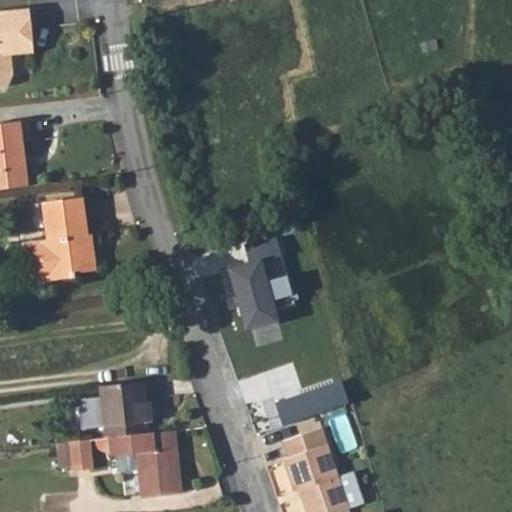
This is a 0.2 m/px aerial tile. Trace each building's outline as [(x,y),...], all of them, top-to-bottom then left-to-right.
[(0,85),(8,84),(13,73),(11,53),(32,50),(28,10),(0,12),(0,85)] [(28,120),(0,123),(0,189),(29,186),(23,141),(31,140),(28,120)] [(83,198),(44,202),(48,241),(18,244),(22,283),(76,277),(76,274),(97,271),(93,236),(88,236),(83,198)] [(276,318),(273,308),(294,302),(275,236),(244,245),(249,264),(231,269),(247,326),(276,318)] [(329,385),(336,408),(348,404),(340,381),(329,385)] [(141,382),(99,387),(101,399),(104,426),(146,421),(151,420),(149,403),(144,403),(141,382)] [(274,403),(281,426),(336,408),(329,385),(274,403)] [(82,429),(104,426),(101,399),(79,402),(82,429)] [(106,440),(148,435),(146,421),(104,426),(106,440)] [(304,511),(324,511),(323,507),(342,501),(320,430),(283,442),(288,460),(284,462),(294,492),(298,491),(304,511)] [(184,496),(176,431),(148,435),(106,440),(108,458),(136,455),(142,501),(184,496)] [(94,473),(90,440),(69,443),(72,467),(74,476),(94,473)] [(72,467),(69,443),(56,445),(60,469),(72,467)] [(323,507),(324,511),(345,511),(342,501),(323,507)]
